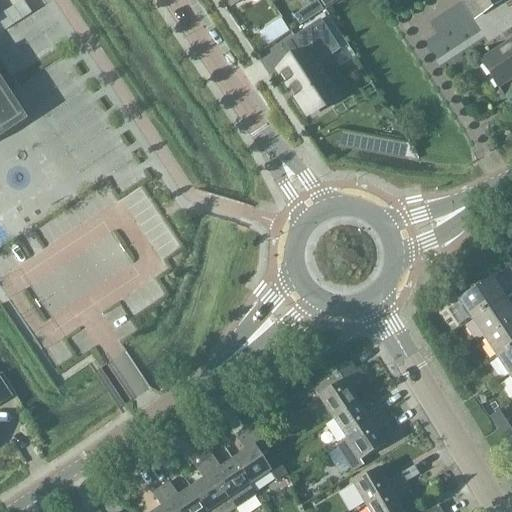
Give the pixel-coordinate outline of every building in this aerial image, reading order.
[(501,0),(472,0),(482,15),(503,2),(501,0)] [(23,1),(0,15),(0,23),(5,31),(31,14),(27,8),(23,1)] [(317,1),(308,7),(314,17),(323,11),(317,1)] [(281,20),(273,25),(280,37),(289,31),(281,20)] [(341,51),(321,20),(281,46),(281,47),(285,45),(295,60),(280,70),(282,74),(280,76),(281,77),(284,75),(287,81),(285,83),(286,84),(288,82),(292,88),(289,90),(290,91),(292,89),(296,95),(294,97),(294,98),(297,96),(309,115),(336,97),(311,60),(335,44),(340,51),(341,51)] [(497,91),(511,80),(511,38),(478,61),(497,91)] [(0,139),(27,121),(9,94),(3,85),(0,80),(0,139)] [(348,105),(313,122),(319,134),(353,116),(348,105)] [(472,320),(504,299),(491,279),(459,301),(472,320)] [(484,339),(511,320),(511,311),(504,299),(472,320),(484,339)] [(497,358),(511,348),(511,320),(484,339),(497,358)] [(510,377),(511,375),(511,348),(497,358),(510,377)] [(312,389),(318,398),(333,420),(357,403),(349,391),(363,382),(351,363),(312,389)] [(347,441),(385,415),(380,406),(366,416),(357,403),(333,420),(347,441)] [(385,415),(347,441),(336,448),(353,474),(364,467),(361,462),(386,445),(377,433),(391,424),(385,415)] [(233,461),(250,485),(271,472),(277,482),(287,476),(255,426),(236,439),(245,453),(233,461)] [(257,496),(250,485),(233,461),(221,469),(206,447),(197,453),(236,510),(257,496)] [(232,511),(236,510),(197,453),(189,458),(204,480),(191,489),(206,511),(232,511)] [(366,507),(406,484),(420,476),(414,467),(387,483),(379,469),(353,484),(366,507)] [(206,511),(191,489),(179,497),(169,483),(161,489),(176,511),(206,511)] [(368,511),(403,511),(397,501),(411,492),(406,484),(366,507),(368,511)] [(176,511),(161,489),(152,495),(162,508),(156,511),(176,511)]
